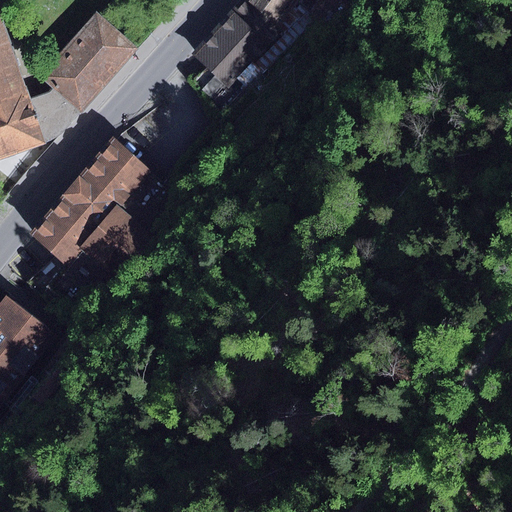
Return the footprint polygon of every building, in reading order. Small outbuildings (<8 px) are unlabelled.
[(251,0),(248,4),(277,31),(297,3),(320,20),(334,31),(355,4),(349,0),(251,0)] [(244,1),(195,54),(217,74),(229,85),(231,87),(280,33),(277,31),(248,4),(244,1)] [(283,36),(255,64),(265,74),(320,20),(297,3),(277,31),(280,33),(283,36)] [(80,113),(138,49),(97,12),(39,75),(53,88),(80,113)] [(0,159),(45,144),(29,99),(0,15),(0,159)] [(229,85),(217,74),(202,91),(215,102),(229,85)] [(48,94),(29,99),(45,144),(60,136),(80,113),(53,88),(48,94)] [(115,140),(30,232),(69,268),(84,252),(122,287),(160,246),(120,209),(152,174),(115,140)] [(18,163),(0,183),(0,198),(0,199),(25,169),(18,163)] [(6,296),(0,303),(0,407),(57,335),(6,296)]
